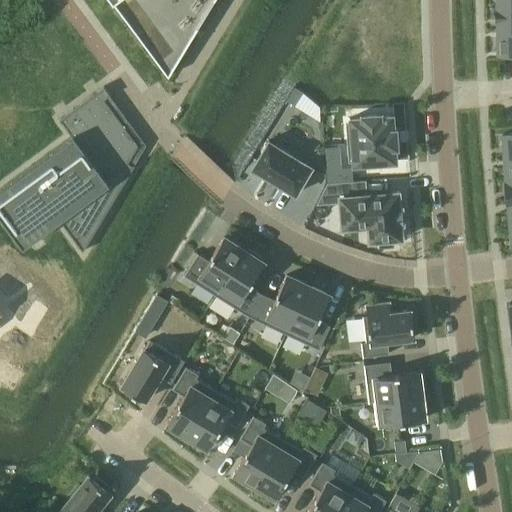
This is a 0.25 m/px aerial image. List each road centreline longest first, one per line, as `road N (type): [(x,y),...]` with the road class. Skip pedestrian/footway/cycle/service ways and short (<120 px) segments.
road 1 (residential): [(438,0),(458,279)]
road 2 (residential): [(458,279),(346,265),(285,240),(230,198)]
road 3 (residential): [(458,279),(488,511)]
road 4 (residential): [(93,431),(200,511)]
